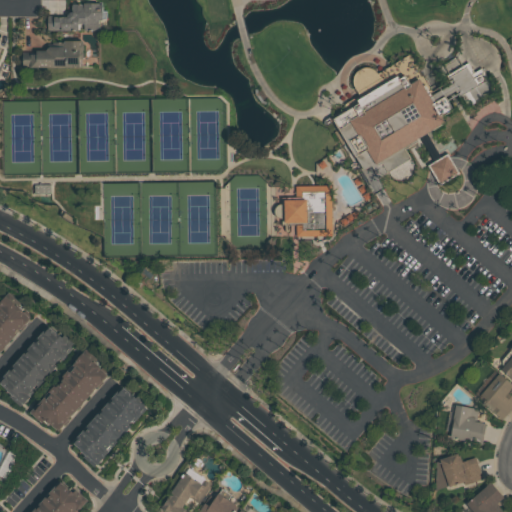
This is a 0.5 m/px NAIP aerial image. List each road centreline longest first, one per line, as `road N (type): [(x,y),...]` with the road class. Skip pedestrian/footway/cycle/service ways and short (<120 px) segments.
road 1 (tertiary): [(222,386),(134,307),(0,219)]
road 2 (tertiary): [(199,401),(323,511)]
road 3 (tertiary): [(0,250),(116,332)]
